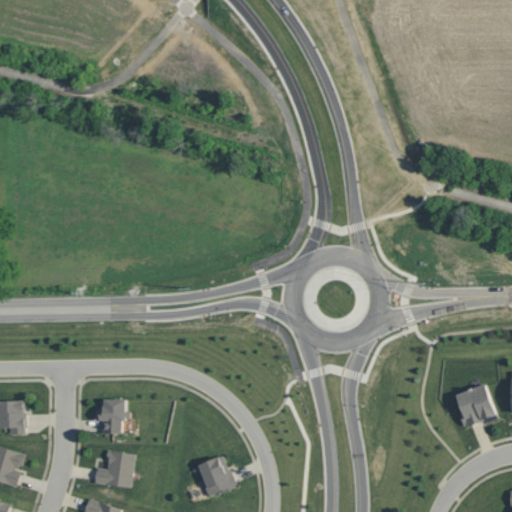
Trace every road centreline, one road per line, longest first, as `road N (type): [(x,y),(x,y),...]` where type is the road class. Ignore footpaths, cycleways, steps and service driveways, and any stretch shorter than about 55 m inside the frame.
road 1 (residential): [(65,364),(175,369),(214,388),(265,451),(271,511)]
road 2 (tertiary): [(383,315),(377,272),(352,254),(309,263),(293,288),(295,318),(327,345),(355,344),(383,315)]
road 3 (tertiary): [(248,0),(278,35),(312,119),(327,207),(311,262)]
road 4 (tertiary): [(366,261),(333,80),(285,0)]
road 5 (residential): [(304,331),(325,415),(335,511)]
road 6 (residential): [(364,511),(353,389),(367,337)]
road 7 (tertiary): [(304,268),(151,295),(139,304)]
road 8 (tertiary): [(139,304),(174,310),(253,298),(294,311)]
road 9 (residential): [(48,511),(64,449),(65,364)]
road 10 (tertiary): [(0,304),(139,304)]
